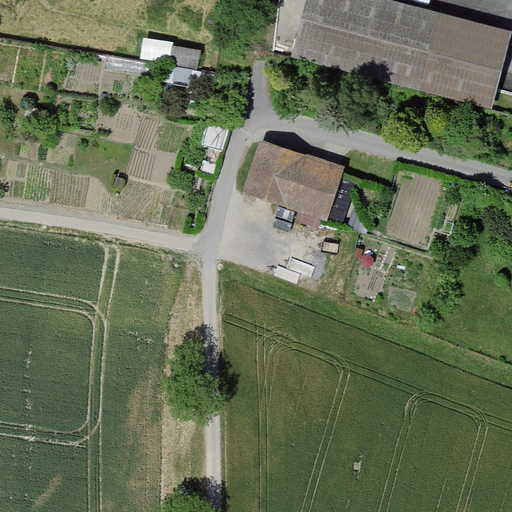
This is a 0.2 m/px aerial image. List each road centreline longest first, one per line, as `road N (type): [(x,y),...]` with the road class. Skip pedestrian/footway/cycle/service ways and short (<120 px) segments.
road 1 (residential): [(511,179),(251,115)]
road 2 (track): [(209,280),(212,511)]
